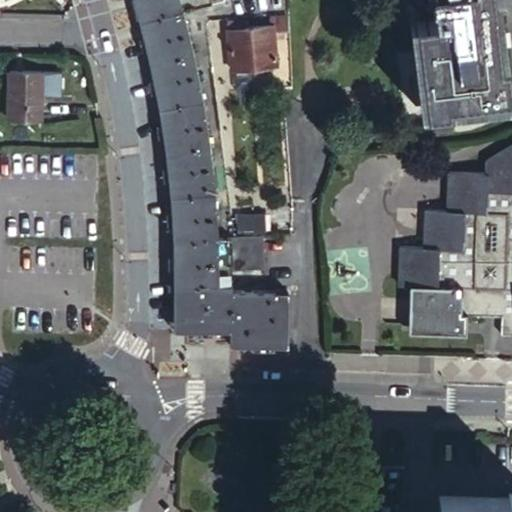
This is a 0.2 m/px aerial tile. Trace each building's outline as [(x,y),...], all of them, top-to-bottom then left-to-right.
[(130,0),(151,76),(157,105),(164,150),(168,215),(171,327),(191,326),(184,320),(182,235),(179,191),(176,149),(170,114),(153,42),(142,0),(130,0)] [(142,0),(153,42),(170,114),(176,149),(179,191),(182,235),(184,320),(191,326),(228,325),(228,340),(286,339),(285,288),(227,290),(226,268),(257,267),(256,236),(215,237),(207,143),(200,97),(179,7),(208,0),(142,0)] [(424,0),(410,0),(417,7),(417,14),(414,15),(426,106),(450,104),(449,98),(511,91),(507,56),(501,56),(495,5),(489,6),(488,0),(432,0),(433,3),(428,4),(424,0)] [(272,61),(271,51),(270,45),(268,29),(283,26),(281,11),(266,13),(267,20),(242,23),(241,16),(222,19),(228,67),(272,61)] [(5,68),(4,117),(37,118),(38,68),(5,68)] [(406,326),(464,329),(465,310),(499,312),(498,329),(511,330),(511,144),(488,159),(488,170),(451,169),(449,206),(427,204),(425,241),(401,240),(399,278),(409,279),(406,326)] [(234,211),(235,228),(264,226),(263,209),(234,211)] [(404,511),(406,464),(383,464),(380,511),(404,511)] [(511,511),(511,495),(449,492),(448,511),(511,511)]
